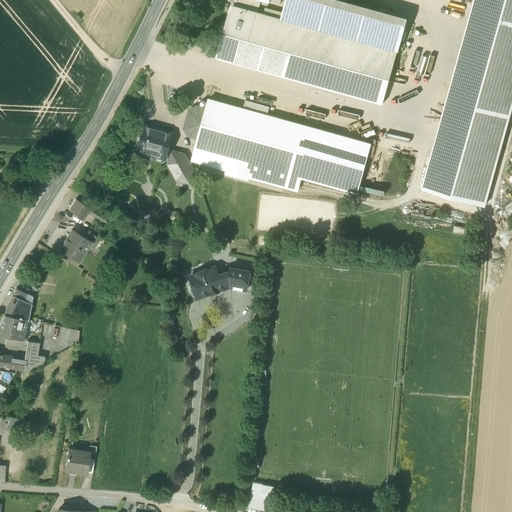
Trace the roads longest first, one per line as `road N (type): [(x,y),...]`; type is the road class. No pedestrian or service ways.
road 1 (track): [(467,511),(490,220),(413,191)]
road 2 (primary): [(0,278),(160,0)]
